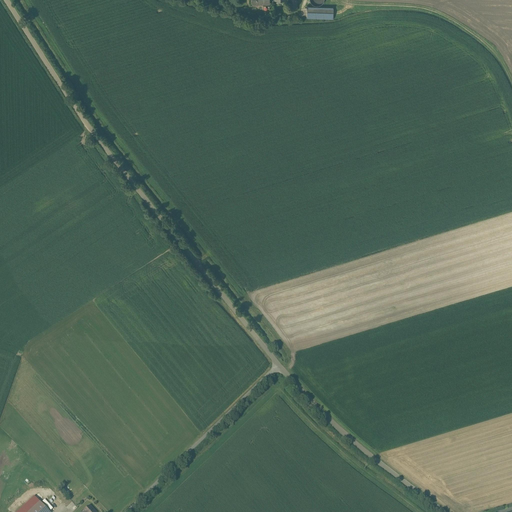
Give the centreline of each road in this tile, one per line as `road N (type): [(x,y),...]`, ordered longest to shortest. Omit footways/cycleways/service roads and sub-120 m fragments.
road 1 (unclassified): [(6,0),(89,127),(277,365)]
road 2 (unclassified): [(277,365),(357,445),(443,511)]
road 3 (unclassified): [(125,511),(277,365)]
road 4 (track): [(337,0),(433,9),(487,44),(511,83)]
